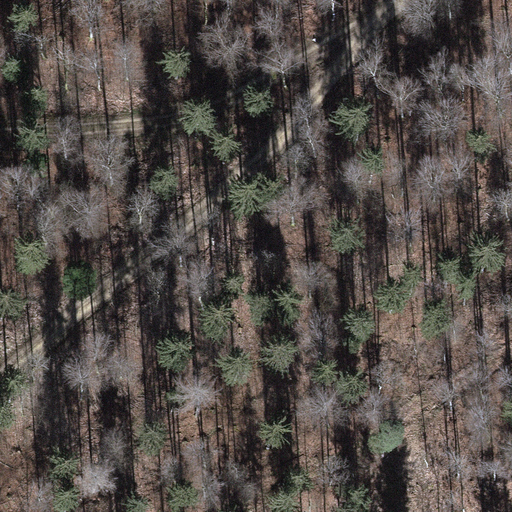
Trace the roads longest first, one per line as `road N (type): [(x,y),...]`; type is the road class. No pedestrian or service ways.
road 1 (track): [(0,381),(218,198),(396,0)]
road 2 (track): [(0,137),(63,135),(224,103),(375,22)]
